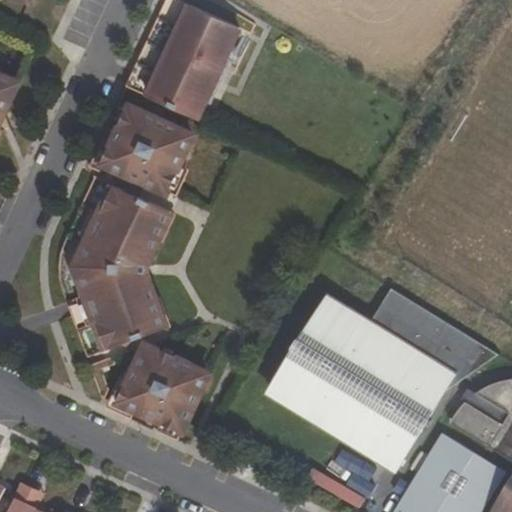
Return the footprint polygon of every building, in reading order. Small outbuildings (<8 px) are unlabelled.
[(204,81),(217,53),(226,57),(241,25),(191,2),(150,96),(199,118),(214,85),(204,81)] [(0,116),(17,81),(0,73),(0,116)] [(194,133),(132,104),(116,140),(113,139),(102,163),(123,173),(125,169),(168,190),(194,133)] [(123,344),(153,333),(168,328),(147,272),(147,265),(173,210),(115,183),(77,265),(108,350),(123,344)] [(467,376),(466,378),(500,356),(393,289),(392,290),(484,348),(467,376)] [(484,348),(392,290),(372,323),(329,297),(302,341),(300,340),(294,349),(297,350),(269,395),(395,472),(423,428),(425,429),(431,420),(429,418),(445,392),(458,370),(467,376),(484,348)] [(153,333),(123,344),(143,355),(148,345),(160,351),(153,333)] [(184,430),(210,374),(160,351),(148,345),(143,355),(132,381),(128,380),(118,403),(139,412),(140,410),(184,430)] [(466,378),(467,376),(458,370),(445,392),(466,378)] [(511,458),(511,481),(492,511),(511,511),(511,378),(503,380),(495,382),(487,386),(480,390),(473,395),(467,400),(461,406),(456,413),(451,420),(450,422),(511,458)] [(443,434),(395,511),(483,511),(508,473),(443,434)] [(313,463),(306,481),(360,501),(366,484),(313,463)] [(45,511),(39,509),(32,505),(40,490),(25,482),(11,511),(45,511)] [(0,507),(9,489),(0,484),(0,507)] [(46,493),(40,490),(32,505),(39,509),(46,493)]
